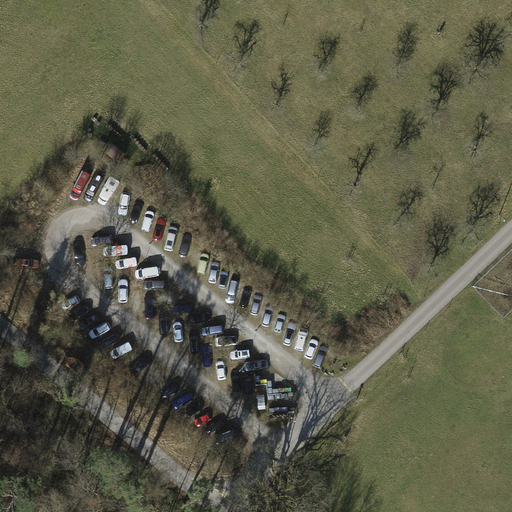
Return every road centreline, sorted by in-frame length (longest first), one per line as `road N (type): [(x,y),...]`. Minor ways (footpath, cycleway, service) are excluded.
road 1 (residential): [(219,509),(511,231)]
road 2 (unclassified): [(0,324),(219,509)]
